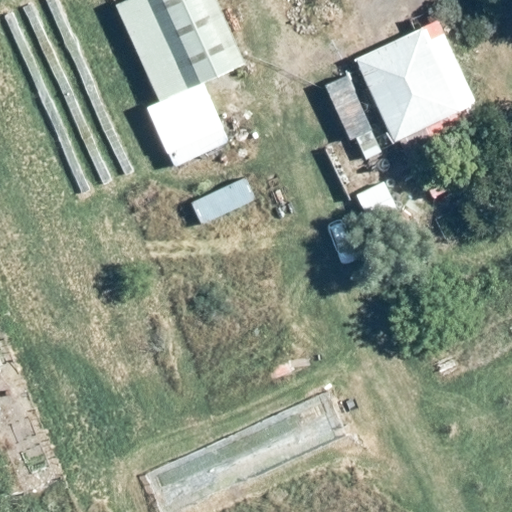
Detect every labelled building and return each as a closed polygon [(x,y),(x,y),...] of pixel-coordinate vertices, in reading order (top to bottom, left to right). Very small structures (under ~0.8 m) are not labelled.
[(109,0),(156,108),(264,54),(240,0),(109,0)] [(453,40),(330,93),(359,160),(482,108),(453,40)] [(223,113),(163,143),(177,171),(237,141),(223,113)] [(392,177),(354,191),(371,236),(409,221),(392,177)] [(277,352),(235,371),(248,401),(291,381),(277,352)]
